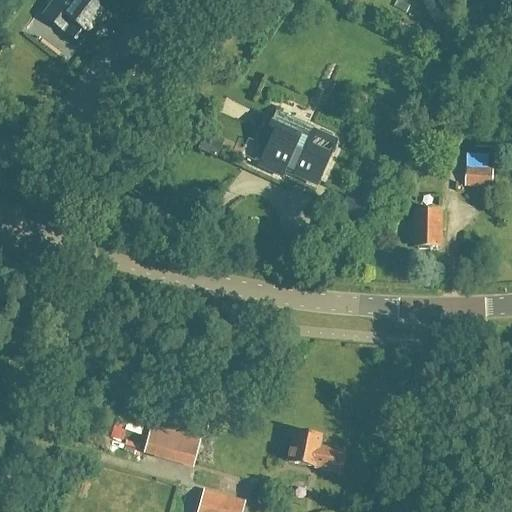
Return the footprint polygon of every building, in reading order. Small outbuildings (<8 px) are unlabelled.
[(48,21),(79,45),(84,48),(91,38),(102,47),(119,25),(85,0),(56,0),(51,7),(43,17),(48,21)] [(267,146),(258,166),(282,177),(286,169),(317,184),(335,144),(275,117),(277,113),(275,112),(261,143),(267,146)] [(420,135),(415,147),(433,153),(438,141),(420,135)] [(467,189),(494,190),(495,168),(490,168),(490,156),(468,156),(467,189)] [(356,227),(361,216),(343,207),(338,218),(356,227)] [(416,248),(443,248),(443,214),(416,213),(416,248)] [(194,466),(199,445),(151,433),(146,455),(194,466)] [(342,474),(346,454),(318,449),(320,438),(295,434),(290,465),(342,474)] [(199,511),(242,511),(246,502),(206,490),(199,511)]
